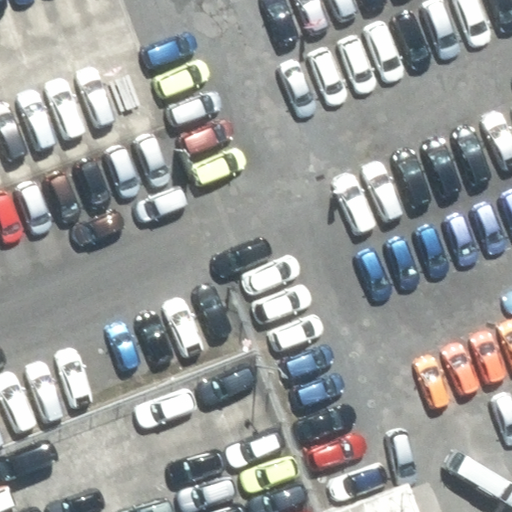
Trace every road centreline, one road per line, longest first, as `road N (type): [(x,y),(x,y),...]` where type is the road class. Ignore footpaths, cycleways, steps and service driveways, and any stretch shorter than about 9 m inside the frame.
road 1 (unknown): [(511,44),(330,120),(274,167)]
road 2 (unknown): [(355,335),(423,492),(439,498),(511,470)]
road 3 (unknown): [(355,335),(274,167)]
road 4 (unknown): [(274,167),(212,0)]
road 5 (unknown): [(355,335),(511,264)]
road 6 (unknown): [(147,0),(0,58)]
